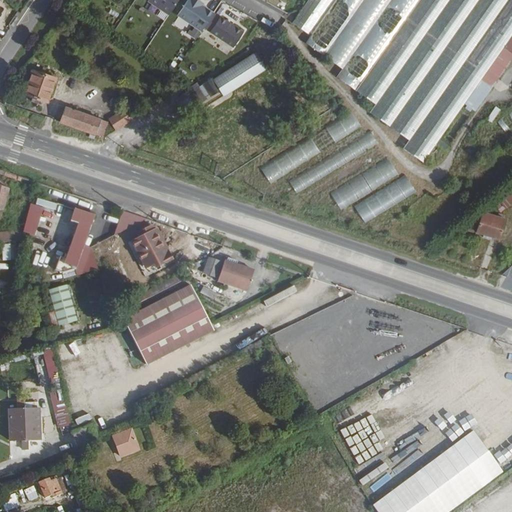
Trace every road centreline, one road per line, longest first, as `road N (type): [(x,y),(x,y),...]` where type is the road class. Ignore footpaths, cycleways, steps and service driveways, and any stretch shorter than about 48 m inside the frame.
road 1 (primary): [(0,149),(511,324)]
road 2 (primary): [(511,300),(0,128)]
road 3 (track): [(422,178),(276,20)]
